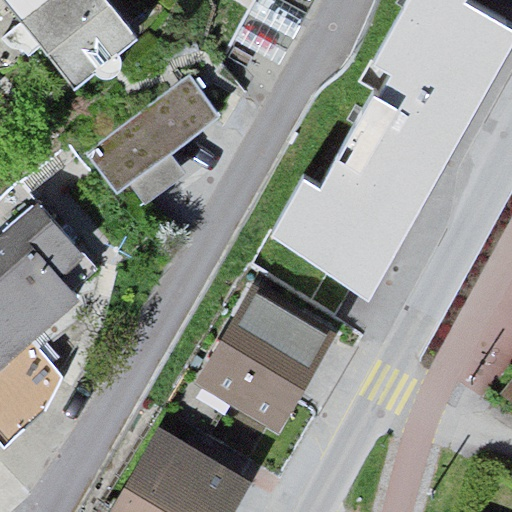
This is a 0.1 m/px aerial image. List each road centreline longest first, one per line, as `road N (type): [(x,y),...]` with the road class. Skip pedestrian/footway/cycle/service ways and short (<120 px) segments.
road 1 (residential): [(69,511),(353,0)]
road 2 (residential): [(511,157),(317,511)]
